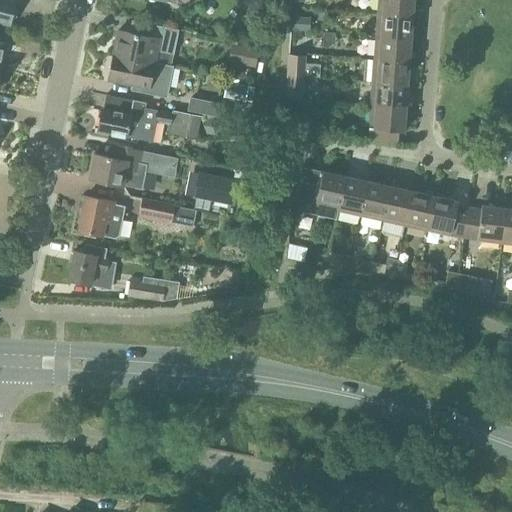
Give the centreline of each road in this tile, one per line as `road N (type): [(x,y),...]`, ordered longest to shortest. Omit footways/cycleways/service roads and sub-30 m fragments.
road 1 (primary): [(5,375),(314,396),(511,454)]
road 2 (primary): [(511,437),(271,370),(13,348)]
road 3 (residential): [(26,254),(80,0)]
road 4 (residential): [(437,0),(426,152),(511,167)]
